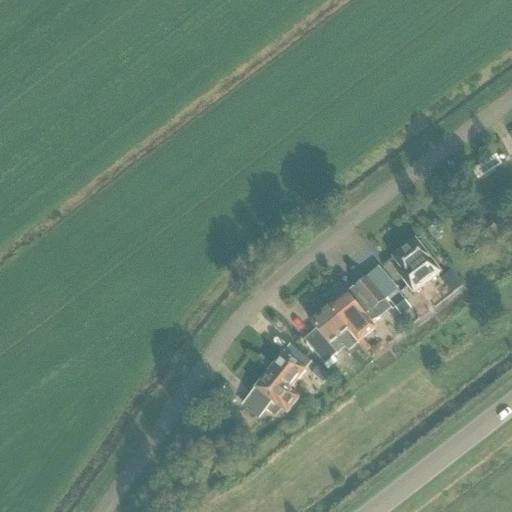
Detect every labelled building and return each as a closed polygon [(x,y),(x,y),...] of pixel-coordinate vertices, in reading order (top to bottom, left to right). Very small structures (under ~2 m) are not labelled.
[(416,241),(392,259),(406,277),(402,280),(413,295),(440,273),(431,260),(416,241)] [(375,272),(367,279),(386,300),(394,293),(375,272)] [(366,280),(354,290),(372,311),(379,320),(392,310),(384,301),(366,280)] [(346,294),(328,309),(358,344),(375,330),(346,294)] [(348,353),(358,344),(328,309),(311,324),(317,331),(305,341),(325,365),(345,349),(348,353)] [(257,388),(288,413),(299,399),(289,392),(305,372),(300,368),(306,361),(290,347),(284,354),(257,388)] [(277,426),(288,413),(257,388),(239,411),(257,425),(264,416),(277,426)] [(230,421),(218,437),(232,448),(244,432),(230,421)]
